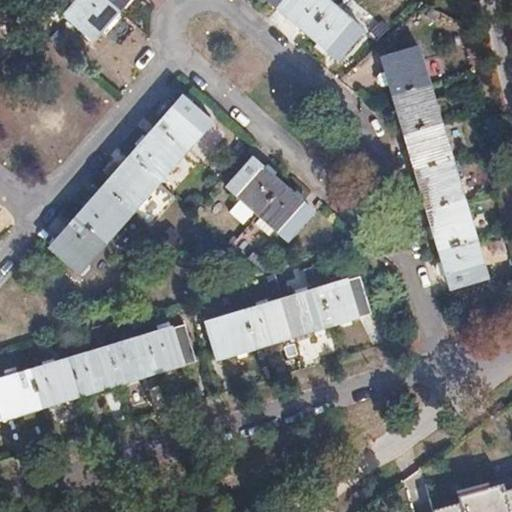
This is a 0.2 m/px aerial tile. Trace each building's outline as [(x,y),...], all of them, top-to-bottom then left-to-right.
[(6,0),(0,0),(0,66),(36,33),(6,0)] [(79,0),(65,18),(93,43),(130,0),(79,0)] [(325,0),(266,0),(335,60),(361,30),(325,0)] [(421,47),(385,57),(452,288),(488,278),(421,47)] [(183,99),(50,251),(79,276),(212,124),(183,99)] [(253,162),(227,192),(241,204),(256,217),(261,221),(275,233),(288,244),(314,214),(253,162)] [(256,217),(241,204),(231,215),(246,228),(256,217)] [(256,226),(270,238),(275,233),(261,221),(256,226)] [(360,277),(205,323),(216,361),(371,314),(360,277)] [(184,325),(0,380),(0,420),(195,362),(184,325)] [(432,511),(511,511),(511,490),(505,492),(504,484),(489,487),(488,483),(457,491),(460,503),(433,509),(433,510),(432,511)]
